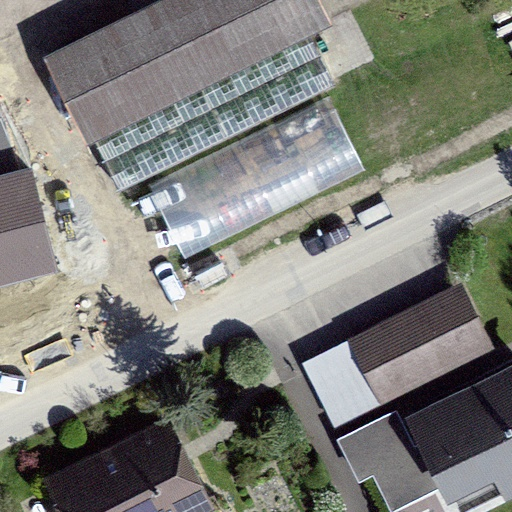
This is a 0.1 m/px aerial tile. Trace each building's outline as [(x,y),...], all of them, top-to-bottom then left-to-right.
[(319,16),(311,0),(178,0),(55,61),(119,188),(333,83),(304,23),(319,16)] [(0,280),(55,267),(29,170),(0,177),(0,280)] [(457,292),(408,316),(433,366),(482,342),(457,292)] [(408,316),(359,341),(384,390),(433,366),(408,316)] [(384,390),(359,341),(323,359),(348,408),(384,390)] [(511,483),(511,371),(417,419),(450,486),(497,463),(508,485),(511,483)] [(395,413),(341,440),(359,476),(413,449),(395,413)] [(68,511),(178,511),(202,500),(166,427),(54,482),(68,511)]
